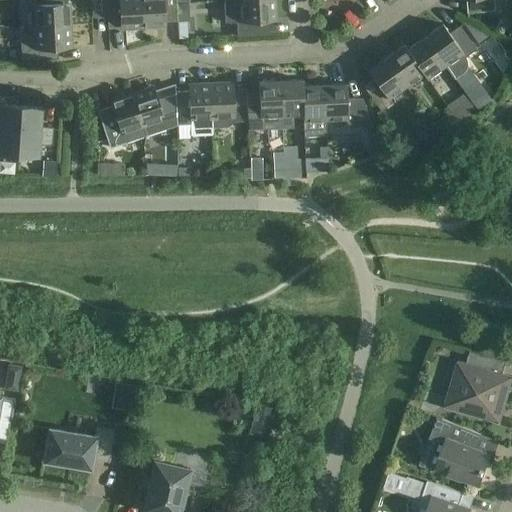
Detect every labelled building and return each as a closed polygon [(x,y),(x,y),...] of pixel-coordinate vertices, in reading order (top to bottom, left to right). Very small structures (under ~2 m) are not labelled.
[(63,0),(22,0),(22,1),(28,6),(31,5),(35,5),(36,27),(70,25),(69,3),(64,3),(63,0)] [(119,0),(121,28),(143,27),(141,0),(119,0)] [(141,0),(143,27),(165,25),(165,14),(176,13),(175,0),(141,0)] [(239,0),(225,1),(226,23),(239,22),(240,35),(265,34),(264,21),(275,20),(274,0),(239,0)] [(465,0),(466,12),(495,11),(494,0),(465,0)] [(445,66),(444,66),(454,79),(463,73),(466,69),(466,65),(467,61),(465,57),(476,49),(459,26),(449,33),(443,24),(425,37),(445,66)] [(71,47),(70,25),(36,27),(36,28),(20,29),(22,60),(59,58),(58,48),(71,47)] [(425,37),(408,49),(407,49),(424,73),(427,78),(444,66),(445,66),(425,37)] [(407,85),(424,73),(407,49),(408,49),(404,44),(386,57),(407,85)] [(388,98),(407,85),(386,57),(368,70),(374,79),(364,86),(381,110),(391,103),(388,98)] [(281,81),(283,128),(293,127),(293,115),(303,115),(304,114),(302,85),(303,85),(303,79),(281,81)] [(247,94),(248,121),(248,129),(283,128),(281,81),(259,82),(259,93),(247,94)] [(234,122),(248,121),(247,94),(234,94),(233,83),(211,84),(213,127),(228,127),(234,122)] [(346,83),(324,84),(326,119),(348,118),(348,127),(372,126),(363,98),(347,99),(346,83)] [(189,91),(176,92),(176,97),(177,124),(190,124),(191,135),(213,135),(212,128),(213,127),(211,84),(189,85),(189,91)] [(324,84),(303,85),(302,85),(304,114),(303,115),(304,136),(326,135),(325,119),(326,119),(324,84)] [(177,124),(176,97),(176,91),(157,97),(154,87),(133,94),(146,134),(146,136),(177,125),(177,124)] [(464,93),(446,106),(458,123),(476,110),(464,93)] [(146,134),(133,94),(112,101),(115,112),(100,117),(110,147),(146,136),(146,134)] [(0,154),(17,156),(21,106),(0,104),(0,154)] [(21,106),(17,156),(39,157),(40,144),(52,145),(53,127),(41,126),(42,107),(21,106)] [(442,119),(433,123),(438,133),(447,128),(442,119)] [(438,133),(433,123),(423,128),(428,138),(438,133)] [(262,158),(250,158),(251,179),(262,179),(262,158)] [(327,171),(327,158),(304,158),(304,171),(327,171)] [(43,159),(42,176),(44,176),(57,176),(58,160),(43,159)] [(299,159),(284,160),(285,177),(295,176),(300,176),(299,159)] [(284,160),(273,160),(274,177),(285,177),(284,160)] [(123,174),(123,163),(97,164),(98,175),(123,174)] [(177,167),(177,176),(189,176),(189,167),(177,167)] [(237,170),(237,178),(249,178),(249,170),(237,170)] [(507,362),(471,351),(467,364),(459,362),(450,390),(461,394),(457,409),(499,422),(508,391),(499,388),(502,376),(504,376),(505,375),(503,375),(507,362)] [(125,409),(130,384),(114,381),(108,405),(125,409)] [(248,428),(266,433),(274,406),(256,401),(248,428)] [(477,432),(442,418),(435,437),(438,441),(444,443),(435,467),(478,484),(490,454),(473,448),(473,443),(477,432)] [(90,466),(92,459),(109,462),(114,430),(95,427),(94,436),(93,436),(52,429),(49,428),(49,431),(44,458),(44,460),(46,461),(46,460),(61,463),(73,465),(88,468),(90,468),(91,466),(90,466)] [(179,511),(190,469),(154,460),(143,510),(153,511),(179,511)] [(390,472),(385,486),(402,492),(407,477),(390,472)] [(464,492),(428,480),(419,506),(428,509),(427,511),(469,511),(471,509),(459,505),(464,492)]
